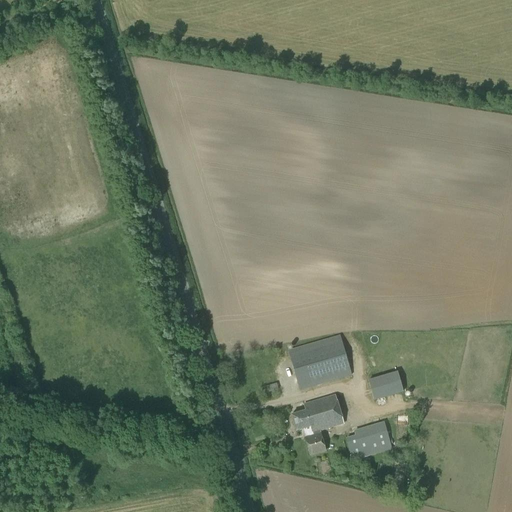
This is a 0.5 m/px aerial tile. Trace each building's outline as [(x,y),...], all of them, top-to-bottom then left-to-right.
[(300,392),(352,377),(341,336),(288,351),(300,392)] [(374,402),(404,393),(398,372),(367,381),(374,402)] [(296,431),(303,429),(306,438),(305,438),(310,456),(326,451),(321,434),(314,436),(313,434),(344,425),(336,397),(304,406),(305,408),(296,411),(297,413),(291,415),(296,431)] [(384,422),(374,425),(382,453),(392,450),(390,442),(385,423),(384,422)] [(346,438),(346,440),(350,452),(352,461),(362,458),(355,435),(346,438)]
